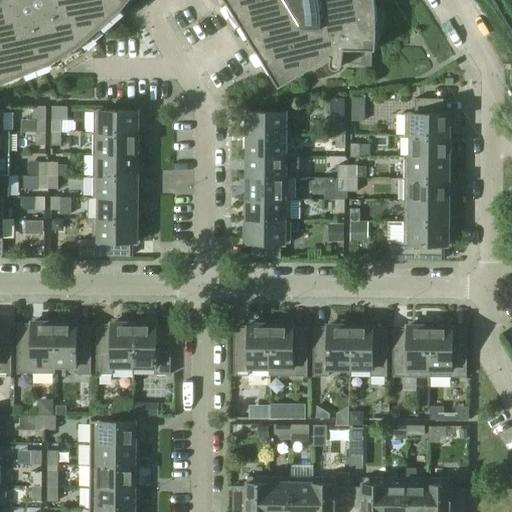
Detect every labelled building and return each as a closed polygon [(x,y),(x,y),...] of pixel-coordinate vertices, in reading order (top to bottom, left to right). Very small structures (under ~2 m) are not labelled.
[(0,0),(0,81),(22,73),(23,73),(26,73),(26,71),(37,67),(49,62),(50,63),(81,44),(80,43),(99,27),(100,27),(102,25),(101,25),(120,8),(121,9),(127,0),(0,0)] [(224,0),(263,62),(278,87),(310,67),(316,63),(315,62),(328,54),(330,54),(329,62),(329,64),(330,65),(330,66),(332,68),(333,69),(334,69),(336,69),(338,69),(338,68),(340,67),(341,64),(341,62),(371,66),(371,55),(371,49),(374,50),(374,49),(376,35),(375,5),(374,0),(224,0)] [(350,121),(364,121),(364,95),(351,95),(350,121)] [(344,98),(329,98),(329,117),(344,117),(344,98)] [(404,113),(404,135),(448,136),(448,128),(450,128),(451,113),(442,113),(442,99),(414,98),(414,113),(404,113)] [(33,114),(31,114),(31,119),(33,119),(36,119),(36,132),(45,132),(45,119),(46,106),(33,106),(33,114)] [(92,110),(92,133),(136,133),(136,125),(139,125),(139,111),(92,110)] [(247,126),(246,134),(284,134),(285,112),(244,111),(244,126),(247,126)] [(51,119),(51,132),(60,132),(60,119),(51,119)] [(335,122),(335,135),(344,135),(345,122),(335,122)] [(45,132),(36,132),(35,145),(45,145),(45,132)] [(60,132),(51,132),(50,145),(60,145),(60,132)] [(92,133),(92,154),(136,155),(136,133),(92,133)] [(284,134),(246,134),(246,155),(284,156),(284,134)] [(344,135),(335,135),(334,148),(344,148),(344,135)] [(404,156),(404,157),(448,157),(448,136),(404,135),(404,136),(410,136),(410,156),(404,156)] [(350,157),(360,157),(360,144),(350,144),(350,157)] [(92,154),(92,176),(136,176),(136,155),(92,154)] [(284,156),(246,155),(246,177),(290,178),(290,156),(284,156)] [(404,157),(404,178),(448,179),(448,157),(404,157)] [(38,162),(28,162),(28,175),(30,175),(34,175),(38,175),(47,175),(47,162),(38,162)] [(57,162),(47,162),(47,175),(57,175),(67,175),(67,165),(57,165),(57,162)] [(347,165),(337,165),(337,179),(347,179),(347,178),(347,165)] [(357,165),(347,165),(347,178),(352,178),(356,178),(366,178),(366,166),(357,166),(357,165)] [(30,175),(30,188),(38,188),(47,188),(47,175),(38,175),(34,175),(30,175)] [(57,189),(57,175),(47,175),(47,188),(57,189)] [(98,197),(136,198),(136,176),(92,176),(92,197),(98,197)] [(290,178),(246,177),(246,199),(290,199),(294,199),(294,178),(290,178)] [(347,178),(347,179),(346,191),(356,191),(356,178),(347,178)] [(404,178),(404,200),(448,201),(448,179),(404,178)] [(337,191),(346,191),(347,179),(337,179),(337,191)] [(35,195),(21,195),(21,203),(25,208),(35,208),(35,195)] [(44,195),(35,195),(35,208),(44,208),(44,195)] [(60,195),(51,195),(51,207),(60,207),(60,195)] [(98,197),(98,219),(136,219),(136,198),(98,197)] [(290,199),(246,199),(246,221),(290,221),(290,199)] [(334,200),(334,212),(344,213),(344,200),(334,200)] [(404,200),(404,222),(447,222),(448,201),(404,200)] [(350,209),(349,221),(359,222),(359,221),(359,209),(350,209)] [(98,219),(92,219),(92,240),(78,240),(78,256),(130,257),(130,242),(138,242),(138,227),(136,227),(136,219),(98,219)] [(44,220),(25,220),(25,233),(44,233),(44,220)] [(63,232),(63,220),(51,220),(51,232),(63,232)] [(290,221),(246,221),(246,228),(243,228),(243,243),(252,243),(251,257),(280,258),(280,243),(290,243),(290,221)] [(368,241),(368,221),(359,221),(359,222),(349,221),(349,241),(368,241)] [(447,222),(404,222),(403,243),(389,243),(389,259),(441,259),(441,245),(450,245),(450,230),(447,230),(447,222)] [(328,243),(343,243),(343,223),(328,224),(328,243)] [(54,373),(54,366),(53,366),(54,319),(42,319),(42,322),(32,321),(31,325),(17,325),(17,373),(54,373)] [(53,366),(54,366),(75,366),(74,373),(90,374),(91,326),(76,326),(76,322),(66,322),(66,319),(54,319),(53,366)] [(112,366),(133,367),(134,320),(121,320),(121,323),(111,322),(111,326),(97,326),(96,374),(112,374),(112,366)] [(134,320),(133,367),(154,367),(154,374),(170,375),(170,327),(156,327),(156,323),(151,322),(146,320),(134,320)] [(249,367),(269,368),(270,368),(270,321),(258,321),(258,324),(248,323),(248,327),(234,327),(233,375),(249,375),(249,367)] [(270,368),(269,368),(269,375),(307,376),(307,328),(293,328),(293,324),(282,324),(283,321),(270,321),(270,368)] [(328,368),(350,369),(350,322),(338,322),(338,324),(328,324),(327,328),(313,328),(313,376),(328,376),(328,368)] [(350,322),(350,369),(370,369),(370,376),(386,377),(387,329),(372,329),(372,325),(362,325),(362,322),(350,322)] [(430,377),(430,369),(429,369),(430,323),(417,323),(417,325),(407,325),(407,329),(393,329),(392,377),(430,377)] [(429,369),(430,369),(450,369),(450,377),(466,377),(466,329),(452,329),(452,325),(442,325),(442,323),(430,323),(429,369)] [(0,372),(10,373),(10,325),(0,325),(0,372)] [(133,403),(133,416),(145,416),(145,403),(134,403),(133,403)] [(293,404),(293,418),(303,418),(303,404),(293,404)] [(347,405),(335,413),(335,418),(335,424),(347,424),(347,405)] [(65,414),(65,406),(55,406),(55,414),(65,414)] [(34,415),(34,430),(45,430),(45,415),(34,415)] [(55,415),(45,415),(45,430),(55,430),(55,415)] [(90,418),(90,443),(137,444),(137,431),(135,431),(135,419),(134,419),(134,421),(91,421),(91,419),(90,418)] [(274,433),(291,434),(291,424),(274,424),(274,433)] [(291,424),(291,434),(308,434),(308,425),(291,424)] [(389,435),(407,435),(407,425),(390,425),(389,435)] [(407,425),(407,435),(424,435),(424,425),(407,425)] [(257,426),(257,438),(268,438),(268,427),(257,426)] [(90,443),(89,465),(134,465),(134,457),(137,457),(137,444),(90,443)] [(31,451),(31,454),(31,465),(41,465),(42,454),(41,451),(31,451)] [(48,451),(48,455),(48,465),(58,465),(58,455),(58,451),(48,451)] [(363,454),(349,454),(349,468),(363,468),(363,454)] [(89,465),(89,487),(136,487),(137,474),(134,474),(134,465),(89,465)] [(384,511),(406,511),(406,468),(397,468),(397,477),(385,477),(384,511)] [(406,511),(427,511),(428,478),(415,477),(416,468),(406,468),(406,511)] [(31,472),(31,486),(41,486),(41,472),(31,472)] [(48,472),(47,486),(58,486),(58,472),(48,472)] [(268,511),(269,476),(247,476),(247,486),(232,485),(232,511),(268,511)] [(268,511),(290,511),(291,477),(269,476),(268,511)] [(290,511),(312,511),(312,477),(291,477),(290,511)] [(348,511),(348,487),(335,487),(335,477),(312,477),(312,511),(348,511)] [(384,511),(385,477),(362,477),(362,487),(348,487),(348,511),(384,511)] [(428,478),(427,511),(464,511),(465,487),(450,487),(450,478),(428,478)] [(41,486),(31,486),(31,501),(41,501),(41,486)] [(58,486),(47,486),(47,501),(57,501),(58,486)] [(89,487),(89,508),(134,509),(134,500),(136,500),(136,487),(89,487)]
